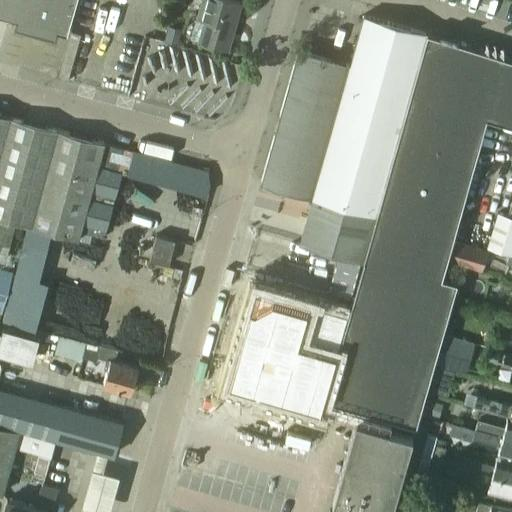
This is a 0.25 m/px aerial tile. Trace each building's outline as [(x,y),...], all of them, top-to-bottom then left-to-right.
[(0,0),(0,12),(18,17),(16,23),(55,34),(57,28),(66,31),(65,33),(67,33),(75,0),(0,0)] [(240,1),(236,0),(203,0),(198,19),(205,21),(199,43),(226,51),(240,1)] [(313,196),(376,214),(428,33),(363,15),(349,64),(313,196)] [(321,408),(356,419),(332,501),(334,502),(331,510),(330,510),(328,511),(390,511),(413,435),(390,428),(393,419),(416,426),(417,423),(420,413),(457,281),(442,277),(463,203),(468,185),(487,117),(511,124),(511,59),(428,33),(376,214),(363,260),(323,399),(323,400),(321,408)] [(261,182),(311,196),(313,197),(313,196),(349,64),(348,63),(348,64),(298,50),(261,182)] [(0,149),(10,116),(0,113),(0,149)] [(10,116),(0,149),(0,217),(29,225),(57,129),(10,116)] [(104,142),(57,129),(29,225),(78,239),(104,142)] [(363,260),(376,214),(313,196),(313,197),(311,196),(311,197),(312,197),(300,242),(363,260)] [(0,221),(0,261),(3,262),(7,247),(13,225),(0,221)] [(150,258),(169,263),(175,239),(156,234),(150,258)] [(0,312),(12,270),(0,266),(0,312)] [(229,381),(228,382),(320,409),(321,408),(348,313),(347,313),(307,301),(305,307),(254,292),(229,381)] [(35,335),(12,329),(3,326),(0,338),(0,350),(32,360),(38,336),(35,335)] [(85,342),(82,356),(83,357),(96,360),(100,346),(87,342),(85,342)] [(511,353),(504,351),(501,363),(511,365),(511,353)] [(138,366),(111,358),(104,384),(131,391),(138,366)] [(0,387),(0,423),(20,429),(15,446),(50,456),(55,438),(113,454),(122,421),(0,387)] [(511,403),(475,394),(473,406),(511,416),(511,403)] [(420,413),(417,423),(441,430),(444,420),(420,413)] [(474,428),(511,438),(511,420),(507,419),(505,427),(478,419),(475,428),(474,428)] [(0,491),(2,493),(15,448),(19,430),(0,424),(0,491)] [(511,438),(474,428),(472,437),(499,445),(497,452),(511,456),(511,438)] [(470,458),(467,467),(511,479),(511,461),(497,457),(495,465),(470,458)] [(511,479),(467,467),(465,476),(490,483),(488,491),(511,497),(511,479)] [(111,511),(120,479),(93,472),(82,510),(90,511),(111,511)] [(7,498),(3,511),(45,511),(48,511),(56,486),(43,483),(36,506),(7,498)] [(511,511),(511,510),(479,501),(475,511),(511,511)]
